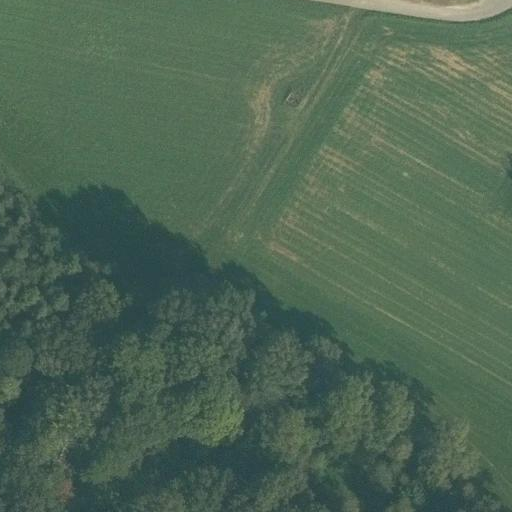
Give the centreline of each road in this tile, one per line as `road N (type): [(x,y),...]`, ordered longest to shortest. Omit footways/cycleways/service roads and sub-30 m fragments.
road 1 (track): [(138,360),(372,0)]
road 2 (track): [(344,0),(458,15),(505,0)]
